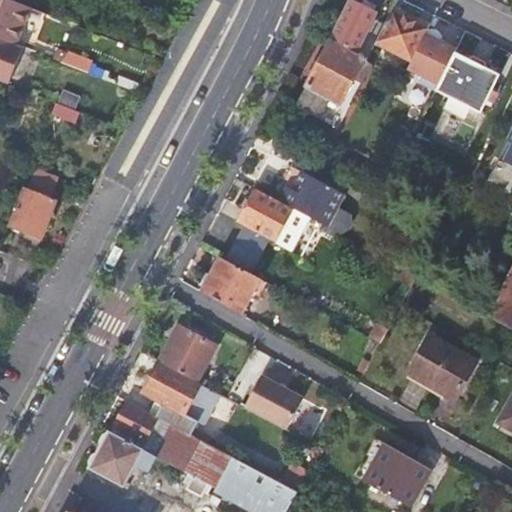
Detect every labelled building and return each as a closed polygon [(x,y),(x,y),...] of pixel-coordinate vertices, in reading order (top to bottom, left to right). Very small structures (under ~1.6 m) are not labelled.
[(10,0),(0,0),(0,38),(16,45),(30,8),(21,4),(10,0)] [(90,0),(118,11),(122,1),(120,0),(90,0)] [(129,187),(237,0),(201,0),(101,172),(107,175),(129,187)] [(377,43),(385,26),(374,20),(377,12),(354,0),(352,0),(333,40),(366,58),(369,60),(377,43)] [(428,29),(392,11),(385,26),(377,43),(413,60),(425,36),(428,29)] [(440,86),(455,55),(457,50),(446,44),(445,46),(438,42),(438,41),(437,40),(437,39),(436,38),(436,37),(435,37),(432,36),(425,36),(413,60),(409,69),(421,76),(419,82),(437,91),(440,86)] [(16,45),(0,38),(0,81),(8,84),(24,47),(16,45)] [(366,58),(333,40),(307,88),(341,106),(366,58)] [(62,62),(89,73),(93,63),(66,52),(62,62)] [(437,91),(437,93),(481,114),(499,77),(455,55),(440,86),(437,91)] [(344,108),(341,106),(307,88),(297,104),(335,125),(344,108)] [(56,100),(53,114),(83,121),(86,107),(56,100)] [(511,133),(500,158),(511,164),(511,133)] [(284,178),(274,197),(310,217),(326,226),(339,201),(343,193),(340,190),(345,180),(317,164),(310,177),(291,167),(284,178)] [(274,197),(284,178),(276,174),(265,193),(274,197)] [(240,223),(292,251),(310,217),(274,197),(265,193),(258,189),(240,223)] [(25,191),(9,229),(41,242),(56,203),(25,191)] [(261,278),(221,257),(202,293),(240,315),(261,278)] [(511,265),(488,315),(511,328),(511,265)] [(418,276),(406,270),(400,282),(411,288),(418,276)] [(385,335),(388,330),(378,325),(371,337),(381,343),(385,335)] [(179,326),(160,362),(197,381),(217,347),(179,326)] [(431,335),(410,372),(455,398),(476,361),(431,335)] [(185,415),(201,383),(197,381),(160,362),(144,393),(164,404),(158,417),(167,422),(174,425),(191,435),(198,421),(185,415)] [(262,374),(245,406),(287,428),(304,396),(262,374)] [(206,384),(190,412),(208,422),(224,394),(206,384)] [(511,397),(499,420),(511,427),(511,397)] [(116,427),(144,442),(154,423),(160,426),(163,421),(128,404),(123,414),(121,418),(116,427)] [(174,425),(158,457),(188,473),(213,486),(217,488),(232,456),(191,435),(174,425)] [(157,456),(111,432),(91,470),(127,490),(131,484),(128,482),(138,464),(149,470),(157,456)] [(431,468),(386,442),(365,479),(410,505),(431,468)] [(282,483),(232,456),(217,488),(261,511),(260,511),(286,511),(294,497),(295,496),(298,491),(282,483)] [(282,483),(298,491),(310,469),(295,461),(282,483)] [(213,486),(188,473),(184,480),(190,483),(188,488),(202,495),(205,490),(209,492),(213,486)]
